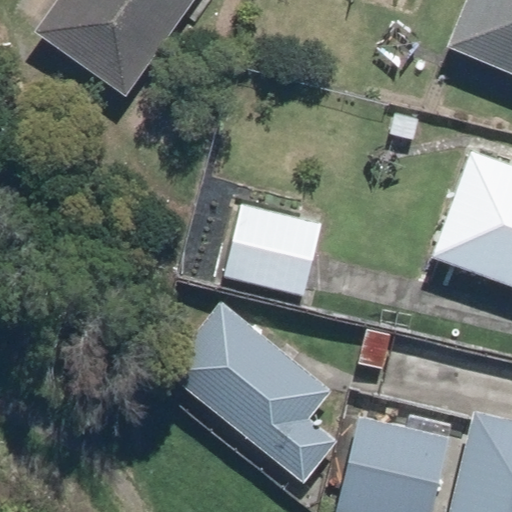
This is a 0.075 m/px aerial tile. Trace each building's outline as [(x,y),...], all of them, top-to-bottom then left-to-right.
[(58,0),(40,26),(130,89),(193,0),(58,0)] [(511,0),(470,0),(453,40),(511,65),(511,0)] [(511,157),(477,145),(438,249),(511,276),(511,157)] [(242,200),(224,270),(307,291),(325,221),(242,200)] [(226,297),(171,365),(308,478),(343,436),(313,412),(334,386),(226,297)] [(405,328),(364,315),(352,355),(393,368),(405,328)] [(452,511),(511,511),(511,411),(479,404),(452,511)] [(363,412),(340,506),(364,511),(433,511),(452,434),(363,412)]
